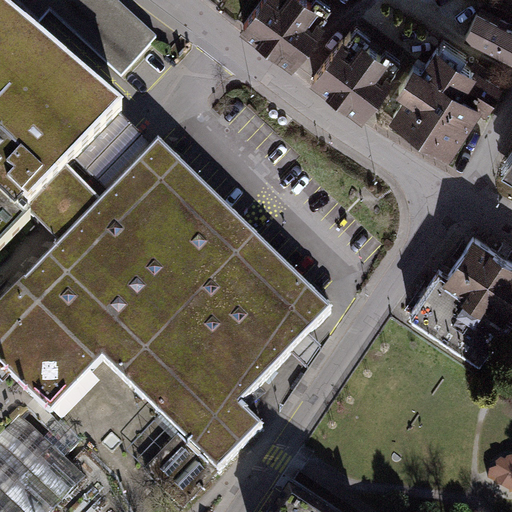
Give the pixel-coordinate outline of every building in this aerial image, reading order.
[(13,0),(39,24),(50,12),(121,78),(151,46),(157,40),(114,1),(113,0),(13,0)] [(322,0),(250,0),(237,18),(292,59),(331,6),(322,0)] [(462,33),(510,56),(511,51),(511,24),(475,7),(462,33)] [(349,19),(310,73),(363,111),(402,57),(349,19)] [(396,95),(386,110),(447,152),(459,134),(469,119),(497,79),(435,37),(420,58),(412,52),(393,81),(402,87),(396,95)] [(511,132),(511,137),(496,163),(511,173),(511,131),(511,132)] [(131,394),(177,439),(142,474),(180,511),(186,511),(263,434),(240,411),(291,359),(311,339),(332,317),(330,315),(244,230),(159,148),(101,207),(59,250),(0,309),(0,368),(15,383),(51,419),(103,366),(131,394)] [(436,262),(405,309),(480,357),(511,307),(511,256),(472,230),(446,269),(436,262)] [(322,350),(311,339),(291,359),(306,374),(322,350)] [(18,417),(0,436),(0,511),(53,511),(85,479),(18,417)] [(502,459),(489,471),(488,479),(496,480),(498,486),(509,492),(511,489),(511,457),(507,458),(506,461),(502,459)] [(325,511),(285,486),(268,511),(325,511)]
